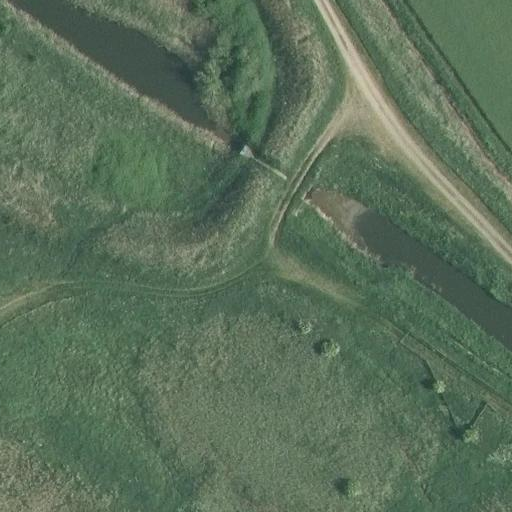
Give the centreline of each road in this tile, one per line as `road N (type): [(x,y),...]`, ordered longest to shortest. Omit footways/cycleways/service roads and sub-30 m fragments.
road 1 (unclassified): [(358,90),(511,254)]
road 2 (unclassified): [(271,227),(358,90)]
